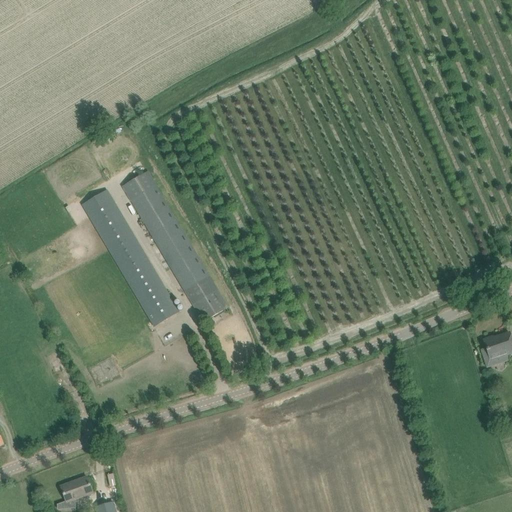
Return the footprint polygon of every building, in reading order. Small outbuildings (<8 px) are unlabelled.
[(123,187),(198,314),(204,322),(228,308),(148,172),(123,187)] [(83,205),(88,214),(154,327),(179,312),(112,200),(107,191),(83,205)] [(511,353),(511,340),(510,333),(494,339),(493,337),(484,340),(486,348),(480,350),(485,363),(500,358),(511,353)] [(127,345),(113,352),(121,367),(135,360),(127,345)] [(113,365),(89,379),(99,397),(124,383),(113,365)] [(86,499),(85,497),(93,494),(87,478),(61,487),(67,504),(77,500),(78,502),(86,499)] [(116,511),(113,502),(97,507),(98,511),(116,511)]
